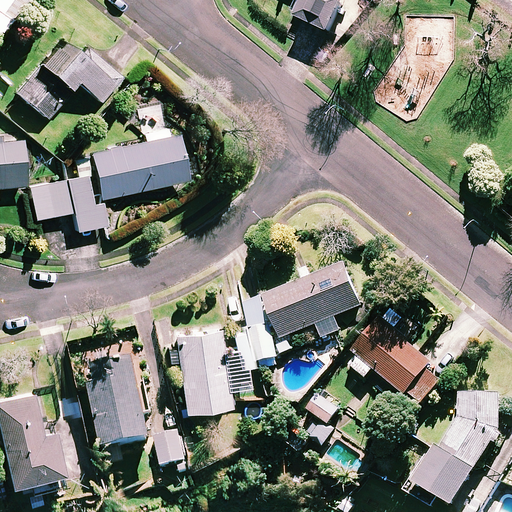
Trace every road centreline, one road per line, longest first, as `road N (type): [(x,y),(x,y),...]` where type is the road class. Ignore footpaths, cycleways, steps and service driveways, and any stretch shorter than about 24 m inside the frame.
road 1 (residential): [(0,297),(84,294),(205,246),(327,133)]
road 2 (residential): [(511,289),(327,133)]
road 3 (residential): [(327,133),(160,0)]
